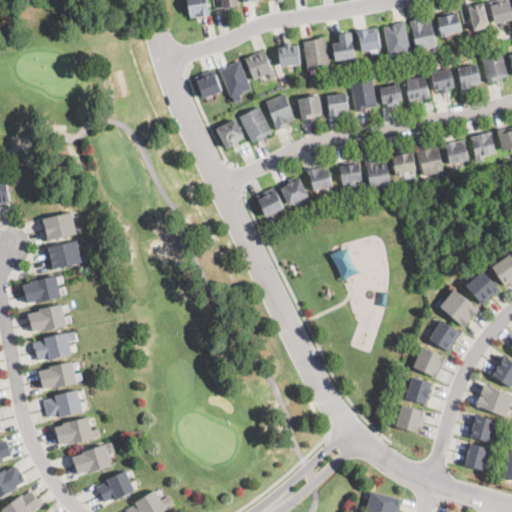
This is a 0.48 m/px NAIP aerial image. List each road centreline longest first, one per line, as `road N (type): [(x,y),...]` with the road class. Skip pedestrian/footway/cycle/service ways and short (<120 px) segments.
road 1 (residential): [(226,191),(260,165),(321,140),(511,100),(355,6),(255,25),(166,62)]
road 2 (residential): [(362,444),(312,372),(183,108),(157,34)]
road 3 (residential): [(81,511),(31,438),(0,287)]
road 4 (residential): [(432,483),(462,379),(511,312)]
road 5 (residential): [(511,506),(432,483),(362,444)]
road 6 (tertiary): [(349,429),(256,511)]
